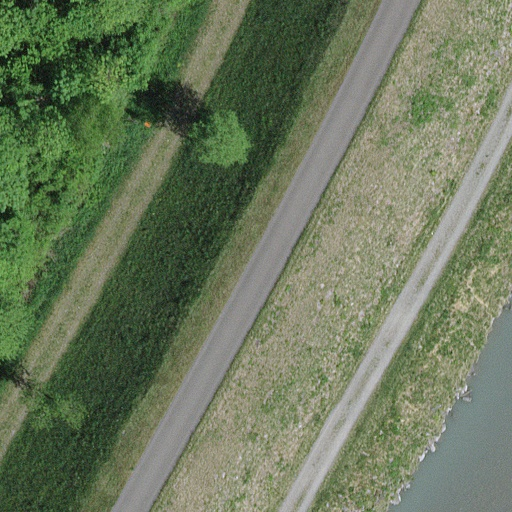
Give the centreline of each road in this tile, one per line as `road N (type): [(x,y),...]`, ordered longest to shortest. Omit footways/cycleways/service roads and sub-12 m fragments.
road 1 (track): [(404,0),(333,147),(133,511)]
road 2 (track): [(511,100),(298,511)]
